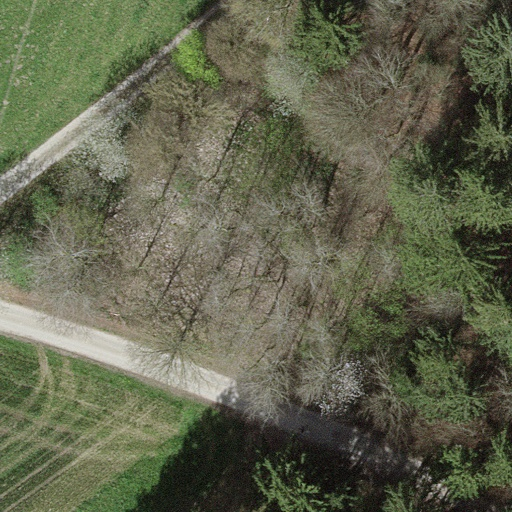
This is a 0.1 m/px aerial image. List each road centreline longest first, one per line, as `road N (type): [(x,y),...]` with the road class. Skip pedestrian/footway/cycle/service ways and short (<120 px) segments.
road 1 (track): [(163,367),(430,511)]
road 2 (track): [(216,0),(0,191)]
road 3 (unclassified): [(0,316),(163,367)]
